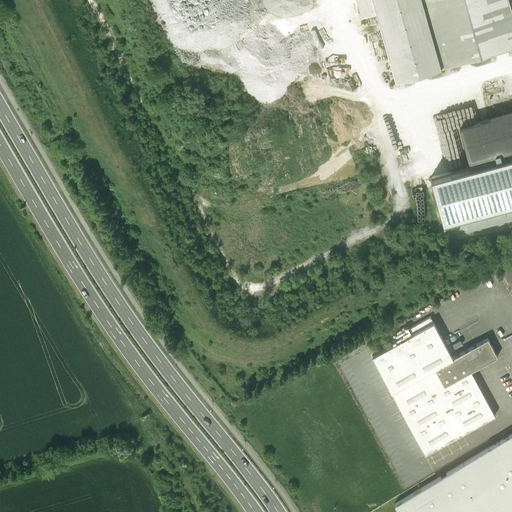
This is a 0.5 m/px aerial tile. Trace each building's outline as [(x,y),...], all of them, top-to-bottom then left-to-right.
[(376,10),(396,79),(511,45),(511,17),(507,0),(356,0),(361,14),(376,10)] [(511,112),(459,127),(471,167),(444,174),(431,178),(443,222),(465,216),(469,229),(511,217),(511,112)] [(398,343),(372,357),(425,454),(429,452),(462,433),(495,415),(481,389),(486,386),(481,377),(476,380),(471,372),(498,357),(488,339),(453,358),(430,318),(395,337),(398,343)] [(505,511),(511,508),(511,433),(394,503),(398,511),(505,511)] [(462,433),(429,452),(435,463),(468,445),(462,433)]
